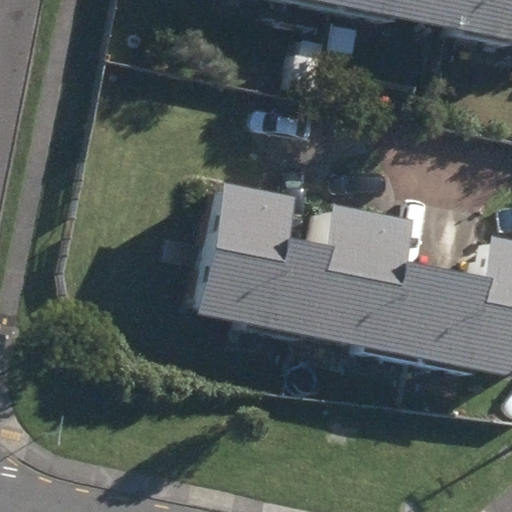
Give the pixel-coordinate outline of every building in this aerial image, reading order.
[(229,0),(322,19),(326,0),(229,0)] [(326,0),(322,19),(437,42),(446,0),(326,0)] [(511,0),(446,0),(437,42),(511,56),(511,0)] [(286,348),(312,216),(293,212),(284,258),(245,250),(254,204),(186,191),(160,324),(286,348)] [(372,228),(312,216),(286,348),(401,371),(418,284),(363,273),(372,228)] [(440,289),(418,284),(401,371),(498,390),(511,319),(511,255),(449,243),(440,289)]
